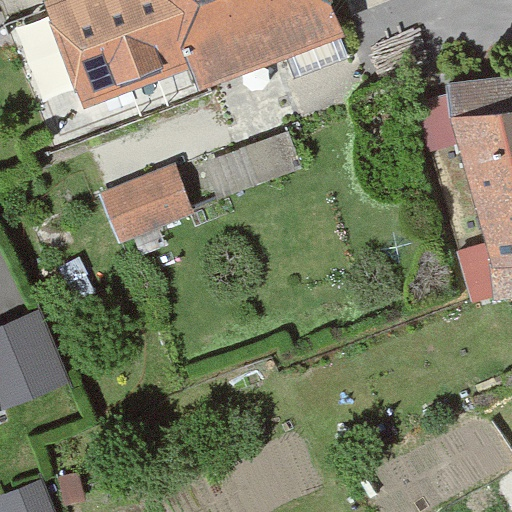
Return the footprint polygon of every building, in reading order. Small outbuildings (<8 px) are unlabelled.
[(53,0),(91,97),(196,63),(200,84),(288,54),(293,69),(353,54),(339,0),(53,0)] [(511,69),(449,76),(503,280),(511,278),(511,69)] [(242,180),(297,164),(287,132),(233,148),(242,180)] [(206,210),(185,159),(103,192),(124,243),(206,210)] [(0,406),(2,411),(75,381),(44,303),(0,320),(0,406)] [(63,511),(48,474),(2,493),(10,511),(63,511)]
